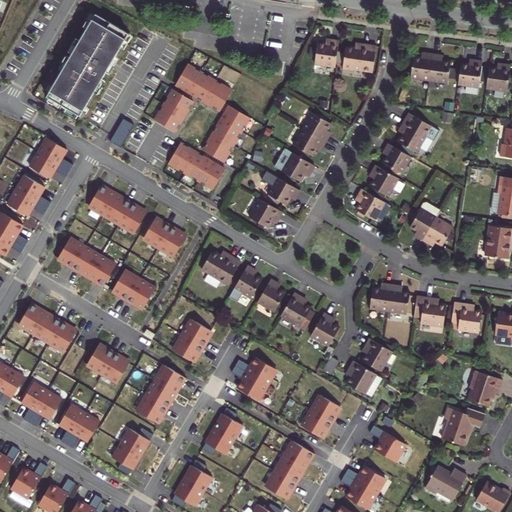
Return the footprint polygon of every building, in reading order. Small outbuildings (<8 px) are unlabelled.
[(129,33),(97,14),(48,96),(80,115),(129,33)] [(316,64),(336,67),(340,41),(327,39),(326,44),(319,43),(316,64)] [(354,70),(374,73),(378,47),(363,45),(362,49),(347,47),(344,70),(354,71),(354,70)] [(411,78),(430,81),(434,55),(423,54),(422,58),(415,57),(411,78)] [(430,81),(449,84),(452,62),(444,61),(444,57),(434,55),(430,81)] [(459,85),(480,88),(483,62),(470,60),(470,65),(462,64),(459,85)] [(487,89),(508,92),(511,66),(499,64),(498,69),(490,68),(487,89)] [(233,91),(188,65),(176,85),(221,111),(233,91)] [(194,101),(173,89),(155,120),(176,132),(194,101)] [(251,118),(230,106),(203,150),(224,163),(251,118)] [(330,132),(328,131),(332,124),(313,113),(304,129),(326,143),(330,136),(328,135),(330,132)] [(399,142),(418,153),(433,127),(410,114),(403,127),(407,129),(399,142)] [(115,140),(124,145),(136,122),(127,117),(115,140)] [(501,156),(511,157),(511,129),(503,128),(501,143),(503,143),(501,156)] [(321,148),(323,149),(326,143),(304,129),(294,145),(313,156),(317,149),(319,151),(321,148)] [(48,137),(39,151),(71,170),(75,164),(63,157),(68,149),(48,137)] [(226,169),(181,143),(169,164),(214,190),(226,169)] [(383,164),(402,175),(412,157),(389,144),(385,151),(387,152),(385,156),(387,157),(383,164)] [(29,147),(22,162),(31,166),(38,151),(29,147)] [(309,172),(311,173),(315,166),(285,149),(275,167),(301,182),(305,175),(307,176),(309,172)] [(39,151),(31,166),(51,178),(56,169),(68,176),(71,170),(39,151)] [(370,186),(389,197),(399,179),(377,166),(373,173),(374,174),(372,178),(374,179),(370,186)] [(26,175),(17,189),(49,208),(52,202),(41,195),(46,187),(26,175)] [(291,198),(293,199),(295,197),(297,198),(301,191),(278,177),(268,194),(287,205),(291,198)] [(503,195),(500,215),(511,216),(511,178),(502,177),(501,186),(500,194),(503,195)] [(90,206),(106,215),(117,196),(111,192),(112,189),(103,184),(90,206)] [(17,189),(9,204),(29,216),(34,207),(45,214),(49,208),(17,189)] [(356,210),(375,221),(385,203),(363,190),(359,196),(361,198),(358,202),(360,203),(356,210)] [(106,215),(121,224),(134,202),(125,197),(124,200),(117,196),(106,215)] [(277,218),(279,220),(283,213),(260,199),(250,217),(269,229),(273,222),(275,223),(277,218)] [(142,207),(134,202),(121,224),(136,233),(148,214),(141,210),(142,207)] [(418,238),(424,241),(437,219),(441,212),(431,206),(432,205),(428,202),(427,204),(424,205),(421,209),(410,228),(417,232),(416,234),(419,236),(418,238)] [(3,213),(0,218),(0,231),(26,247),(30,240),(18,234),(23,224),(3,213)] [(145,239),(160,248),(173,226),(167,222),(165,225),(156,219),(145,239)] [(436,243),(443,247),(454,228),(437,219),(424,241),(431,245),(432,243),(435,245),(436,243)] [(180,230),(173,226),(160,248),(175,257),(187,238),(178,232),(180,230)] [(511,229),(491,227),(486,257),(509,260),(511,244),(511,229)] [(22,253),(26,247),(0,231),(0,252),(5,255),(11,246),(22,253)] [(67,266),(73,270),(86,248),(71,238),(59,258),(68,263),(67,266)] [(101,257),(86,248),(73,270),(79,273),(81,271),(90,276),(101,257)] [(213,251),(202,269),(228,285),(241,262),(228,255),(226,258),(213,251)] [(117,266),(101,257),(90,276),(98,281),(97,284),(103,288),(117,266)] [(248,266),(234,289),(251,298),(262,280),(255,276),(256,274),(254,272),(255,270),(248,266)] [(121,298),(127,302),(141,280),(125,271),(114,290),(123,296),(121,298)] [(156,290),(141,280),(127,302),(134,306),(135,303),(144,309),(156,290)] [(271,280),(258,302),(274,312),(285,293),(279,289),(280,287),(277,286),(278,284),(271,280)] [(373,288),(370,310),(388,312),(392,286),(385,285),(384,287),(381,287),(381,289),(373,288)] [(392,286),(388,312),(407,315),(410,293),(402,292),(403,290),(399,290),(400,287),(392,286)] [(294,293),(282,314),(300,325),(310,308),(299,301),(302,298),(294,293)] [(417,297),(413,323),(443,328),(446,306),(432,304),(433,300),(417,297)] [(20,324),(35,334),(47,314),(38,309),(40,307),(33,302),(20,324)] [(458,334),(457,338),(478,341),(482,315),(474,314),(474,311),(469,311),(470,309),(454,306),(450,333),(458,334)] [(318,310),(304,333),(322,343),(333,324),(327,320),(328,318),(323,316),(325,314),(318,310)] [(55,319),(47,314),(35,334),(50,343),(63,321),(57,317),(55,319)] [(498,317),(494,342),(497,343),(495,351),(510,354),(511,347),(511,346),(511,319),(509,319),(509,318),(498,317)] [(191,319),(181,334),(205,348),(209,342),(207,340),(212,331),(191,319)] [(70,324),(63,321),(50,343),(66,352),(77,332),(68,327),(70,324)] [(147,329),(144,334),(152,339),(155,334),(147,329)] [(202,355),(205,348),(181,334),(172,350),(194,362),(199,353),(202,355)] [(363,361),(382,372),(393,353),(371,340),(366,347),(370,350),(363,361)] [(347,349),(339,344),(332,356),(339,361),(347,349)] [(88,365),(103,374),(116,352),(110,348),(108,351),(99,345),(88,365)] [(122,356),(116,352),(103,374),(118,383),(130,364),(121,358),(122,356)] [(240,360),(236,366),(267,385),(277,370),(257,358),(251,367),(240,360)] [(0,386),(11,369),(0,362),(0,386)] [(350,385),(369,396),(369,395),(375,399),(385,382),(379,378),(380,377),(357,364),(353,371),(357,373),(350,385)] [(165,366),(156,381),(176,393),(181,384),(183,386),(187,379),(165,366)] [(236,366),(232,373),(244,380),(238,389),(258,401),(267,385),(236,366)] [(11,369),(0,386),(0,400),(5,392),(13,397),(25,377),(11,369)] [(472,390),(468,401),(489,408),(493,394),(498,395),(503,381),(476,372),(470,389),(472,390)] [(156,381),(147,396),(169,409),(173,403),(171,402),(176,393),(156,381)] [(48,391),(34,382),(22,403),(31,408),(24,419),(30,423),(48,391)] [(48,391),(30,423),(36,426),(42,415),(51,420),(63,400),(48,391)] [(165,416),(169,409),(147,396),(138,412),(158,423),(163,414),(165,416)] [(321,396),(312,411),(334,424),(338,418),(335,416),(341,407),(321,396)] [(86,413),(72,405),(60,425),(68,430),(61,441),(67,445),(86,413)] [(223,414),(215,429),(235,441),(243,426),(234,421),(238,415),(227,408),(223,414)] [(448,421),(442,439),(464,447),(471,426),(480,429),(485,415),(467,408),(465,414),(449,408),(445,420),(448,421)] [(330,431),(334,424),(312,411),(303,427),(322,438),(328,429),(330,431)] [(86,413),(67,445),(73,448),(80,437),(89,442),(101,422),(86,413)] [(374,427),(370,434),(381,441),(375,451),(396,463),(406,445),(374,427)] [(130,429),(122,444),(142,456),(154,435),(143,428),(139,434),(130,429)] [(215,429),(203,449),(214,456),(217,450),(226,455),(235,441),(215,429)] [(294,442),(285,458),(304,469),(309,460),(312,462),(316,455),(294,442)] [(122,444),(113,458),(122,463),(118,469),(129,476),(142,456),(122,444)] [(0,454),(0,482),(2,483),(21,451),(13,446),(7,458),(0,454)] [(285,458),(276,473),(298,485),(302,479),(299,478),(304,469),(285,458)] [(193,466),(184,480),(204,492),(213,478),(204,473),(207,466),(197,460),(193,466)] [(24,468),(12,489),(29,500),(48,467),(41,463),(34,474),(24,468)] [(437,494),(438,492),(453,501),(468,476),(455,469),(452,474),(438,466),(426,488),(437,494)] [(349,469),(345,475),(376,494),(386,479),(366,467),(360,476),(349,469)] [(294,492),(298,485),(276,473),(267,488),(286,499),(291,490),(294,492)] [(345,475),(341,482),(353,489),(347,498),(367,510),(376,494),(345,475)] [(51,485),(39,506),(50,511),(59,511),(76,483),(69,479),(62,491),(51,485)] [(196,507),(204,492),(184,480),(172,501),(183,508),(187,502),(196,507)] [(486,506),(486,507),(493,511),(500,511),(511,493),(503,489),(502,491),(487,482),(476,501),(486,506)] [(79,501),(72,511),(96,511),(104,500),(96,495),(89,507),(79,501)]
